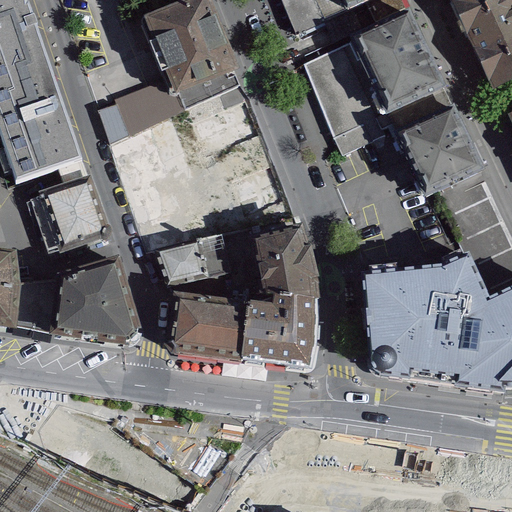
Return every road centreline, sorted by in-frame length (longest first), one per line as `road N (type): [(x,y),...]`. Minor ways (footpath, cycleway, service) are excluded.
road 1 (residential): [(230,0),(330,253),(336,413)]
road 2 (residential): [(147,387),(154,327),(46,0)]
road 3 (tertiary): [(245,511),(287,486),(511,500)]
road 4 (tertiary): [(147,387),(336,413)]
road 5 (tertiary): [(336,413),(511,434)]
road 6 (tertiary): [(0,361),(147,387)]
